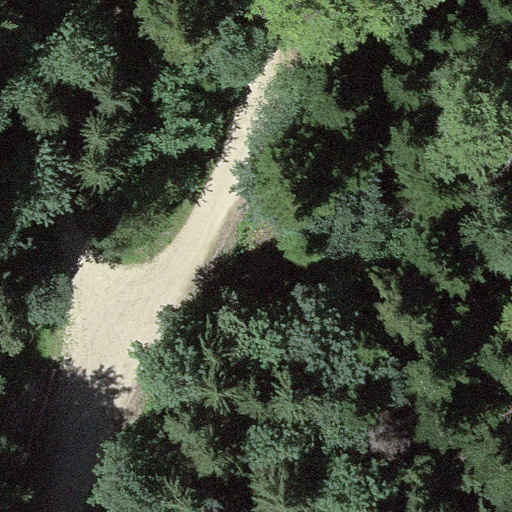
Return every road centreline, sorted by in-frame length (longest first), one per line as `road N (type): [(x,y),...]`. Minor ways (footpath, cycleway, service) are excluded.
road 1 (track): [(55,511),(79,325),(93,0)]
road 2 (track): [(256,0),(243,165),(129,362),(68,439)]
